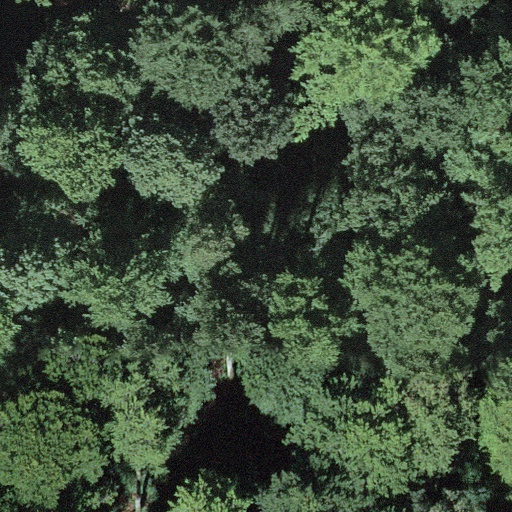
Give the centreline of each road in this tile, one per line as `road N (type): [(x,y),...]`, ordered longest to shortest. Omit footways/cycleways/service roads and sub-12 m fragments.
road 1 (track): [(93,0),(214,45),(300,61),(398,43),(463,0)]
road 2 (track): [(0,359),(241,511)]
